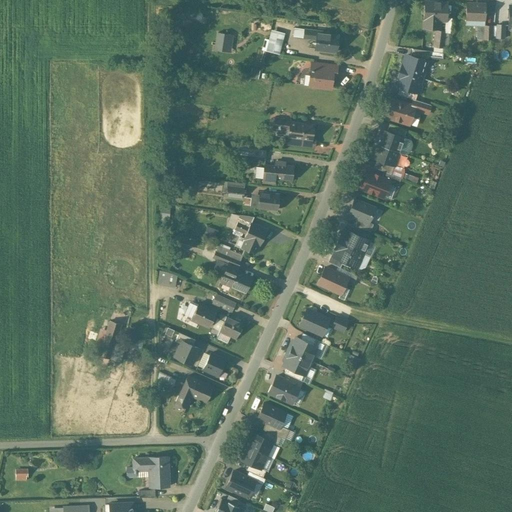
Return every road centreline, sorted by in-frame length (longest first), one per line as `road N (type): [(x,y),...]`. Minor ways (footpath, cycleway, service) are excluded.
road 1 (tertiary): [(221,436),(363,110),(393,0)]
road 2 (residential): [(221,436),(0,446)]
